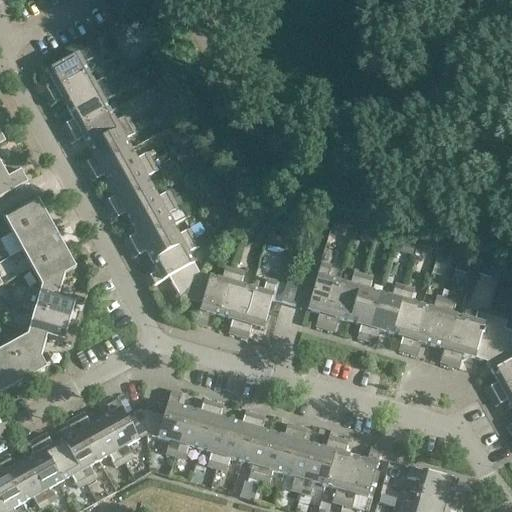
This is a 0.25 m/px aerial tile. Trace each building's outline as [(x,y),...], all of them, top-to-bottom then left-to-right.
[(78,46),(59,56),(63,63),(82,53),(78,46)] [(51,84),(40,90),(45,99),(88,75),(82,65),(94,58),(89,49),(82,53),(63,63),(46,73),(51,84)] [(94,85),(88,75),(45,99),(49,108),(61,101),(67,112),(110,87),(105,79),(94,85)] [(115,96),(110,87),(67,112),(72,122),(61,128),(66,137),(109,113),(104,103),(115,96)] [(114,123),(109,113),(66,137),(71,146),(82,140),(88,150),(131,125),(126,116),(114,123)] [(136,135),(131,125),(88,150),(93,160),(82,166),(87,175),(130,151),(124,141),(136,135)] [(136,161),(130,151),(87,175),(92,183),(103,177),(109,187),(152,164),(147,155),(136,161)] [(8,178),(0,163),(0,197),(27,183),(20,171),(8,178)] [(157,173),(152,164),(109,187),(115,198),(103,204),(108,213),(151,189),(145,179),(157,173)] [(202,164),(192,170),(197,180),(207,174),(202,164)] [(211,180),(200,186),(210,204),(221,198),(211,180)] [(157,199),(151,189),(108,213),(113,222),(124,215),(130,225),(173,201),(168,193),(157,199)] [(45,216),(35,197),(0,216),(10,235),(45,216)] [(178,210),(173,201),(130,225),(136,236),(124,242),(129,251),(172,227),(166,217),(178,210)] [(227,209),(218,214),(222,223),(232,218),(227,209)] [(55,234),(45,216),(10,235),(20,253),(55,234)] [(332,222),(329,233),(343,237),(346,226),(332,222)] [(178,237),(172,227),(129,251),(134,259),(145,253),(151,263),(194,239),(189,230),(178,237)] [(64,251),(55,234),(20,253),(30,270),(64,251)] [(268,236),(265,247),(284,253),(284,251),(287,242),(268,236)] [(199,248),(194,239),(151,263),(156,273),(145,280),(150,289),(168,279),(179,299),(199,275),(187,255),(199,248)] [(287,242),(284,251),(294,254),(296,245),(287,242)] [(403,242),(399,254),(411,257),(415,246),(403,242)] [(75,270),(64,251),(30,270),(40,288),(39,291),(58,297),(64,276),(75,270)] [(458,258),(454,272),(466,275),(470,262),(458,258)] [(283,261),(280,271),(289,274),(292,264),(283,261)] [(330,268),(320,264),(306,312),(318,315),(315,328),(325,331),(338,283),(327,280),(330,268)] [(481,265),(478,275),(490,279),(493,269),(481,265)] [(221,281),(199,275),(179,299),(200,305),(194,325),(206,328),(209,315),(220,319),(234,271),(224,269),(221,281)] [(243,274),(234,271),(220,319),(231,322),(228,335),(237,337),(251,290),(240,287),(243,274)] [(349,286),(338,283),(325,331),(334,334),(338,321),(349,324),(362,277),(353,274),(349,286)] [(372,280),(362,277),(349,324),(360,327),(356,340),(366,343),(379,295),(368,292),(372,280)] [(262,293),(251,290),(237,337),(247,340),(252,320),(265,324),(276,284),(266,281),(262,293)] [(300,287),(286,283),(280,304),(295,308),(300,287)] [(390,299),(379,295),(366,343),(376,346),(379,333),(390,336),(404,289),(394,286),(390,299)] [(413,291),(404,289),(390,336),(401,339),(398,352),(408,355),(421,307),(409,304),(413,291)] [(75,302),(58,297),(39,291),(33,312),(69,323),(75,302)] [(432,311),(421,307),(408,355),(417,357),(421,345),(432,348),(445,301),(436,298),(432,311)] [(455,304),(445,301),(432,348),(443,351),(439,364),(449,367),(462,320),(451,316),(455,304)] [(473,323),(462,320),(449,367),(459,370),(463,357),(473,360),(487,313),(477,310),(473,323)] [(69,323),(33,312),(27,333),(46,338),(63,343),(69,323)] [(507,319),(487,313),(473,360),(485,364),(492,375),(511,363),(511,337),(510,333),(503,331),(507,319)] [(46,338),(27,333),(26,337),(8,347),(27,380),(45,370),(40,360),(46,338)] [(27,380),(8,347),(0,351),(0,373),(10,390),(27,380)] [(511,363),(492,375),(497,384),(485,390),(490,399),(511,387),(511,363)] [(0,395),(10,390),(0,373),(0,395)] [(511,387),(490,399),(495,408),(506,402),(511,411),(511,387)] [(180,395),(170,392),(168,400),(163,417),(143,412),(146,436),(168,443),(165,456),(174,458),(188,411),(177,408),(180,395)] [(117,406),(113,399),(103,404),(110,415),(100,421),(123,464),(132,459),(126,448),(146,436),(143,412),(126,422),(117,406)] [(212,404),(202,402),(199,414),(188,411),(174,458),(184,461),(188,448),(199,451),(212,404)] [(222,407),(212,404),(199,451),(210,455),(206,468),(216,470),(230,423),(218,420),(222,407)] [(254,416),(244,414),(241,426),(230,423),(216,470),(226,473),(229,460),(240,464),(254,416)] [(90,426),(83,415),(74,420),(98,463),(108,457),(115,469),(123,464),(100,421),(90,426)] [(263,419),(254,416),(240,464),(252,467),(248,480),(258,483),(271,435),(260,432),(263,419)] [(98,463),(74,420),(65,425),(72,436),(62,442),(86,485),(94,480),(88,469),(98,463)] [(296,428),(286,426),(282,438),(271,435),(258,483),(268,486),(272,473),(283,476),(296,428)] [(305,431),(296,428),(283,476),(294,479),(290,492),(300,495),(313,447),(302,444),(305,431)] [(51,447),(45,436),(36,441),(60,484),(70,478),(77,490),(86,485),(62,442),(51,447)] [(337,440),(328,438),(324,450),(313,447),(300,495),(309,497),(313,485),(324,488),(337,440)] [(347,443),(337,440),(324,488),(335,491),(332,504),(341,507),(355,459),(343,456),(347,443)] [(60,484),(36,441),(27,446),(34,457),(23,463),(47,506),(56,501),(49,490),(60,484)] [(380,453),(369,450),(366,462),(355,459),(341,507),(351,509),(354,497),(366,500),(370,487),(380,453)] [(13,469),(7,457),(0,461),(0,464),(22,505),(32,500),(38,511),(47,506),(23,463),(13,469)] [(22,505),(0,464),(0,510),(1,511),(12,511),(22,505)] [(456,483),(409,469),(406,480),(419,483),(416,494),(463,508),(466,498),(452,495),(456,483)] [(244,483),(239,499),(252,503),(256,487),(244,483)] [(374,488),(370,487),(366,500),(370,501),(374,488)] [(461,511),(463,508),(416,494),(413,505),(399,502),(397,511),(398,511),(461,511)]
